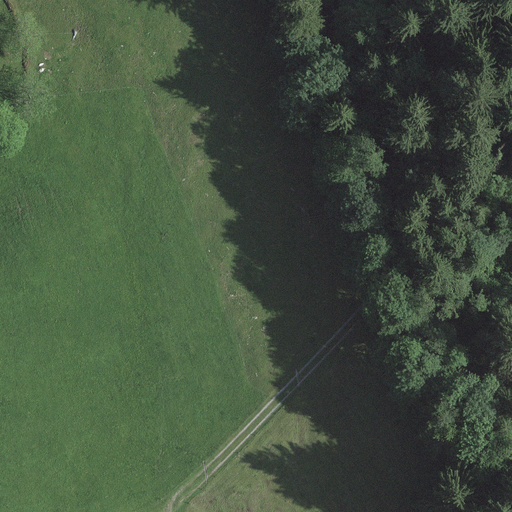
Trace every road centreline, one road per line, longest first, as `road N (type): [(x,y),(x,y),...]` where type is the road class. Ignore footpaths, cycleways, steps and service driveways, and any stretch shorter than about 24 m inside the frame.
road 1 (track): [(170,509),(416,255)]
road 2 (track): [(331,0),(363,75),(416,255)]
